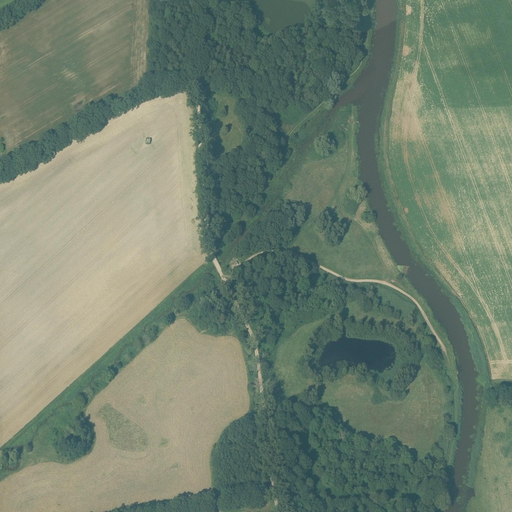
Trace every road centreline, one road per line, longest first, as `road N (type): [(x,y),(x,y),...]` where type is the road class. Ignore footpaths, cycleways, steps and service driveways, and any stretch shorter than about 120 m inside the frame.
road 1 (track): [(224,280),(236,263),(274,247),(349,280),(394,288),(417,304),(455,387)]
road 2 (track): [(276,511),(251,338),(224,280)]
road 3 (unclassified): [(0,174),(132,95),(196,83)]
road 4 (unclassified): [(212,256),(196,83)]
